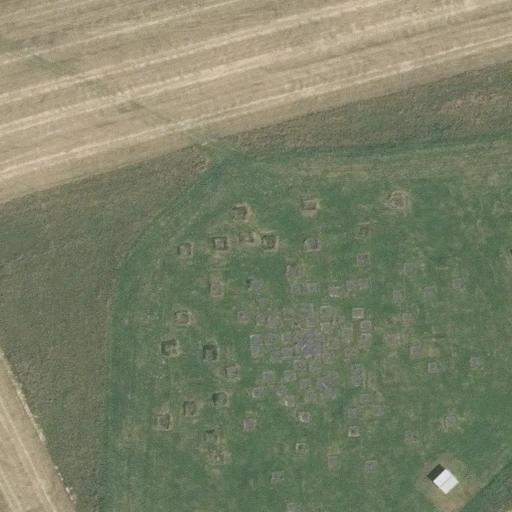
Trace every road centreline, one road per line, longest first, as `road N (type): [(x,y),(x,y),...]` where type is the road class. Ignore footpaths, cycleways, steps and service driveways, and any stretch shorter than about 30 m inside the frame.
road 1 (track): [(137,511),(153,263),(182,223),(235,196),(511,165)]
road 2 (track): [(163,245),(0,106)]
